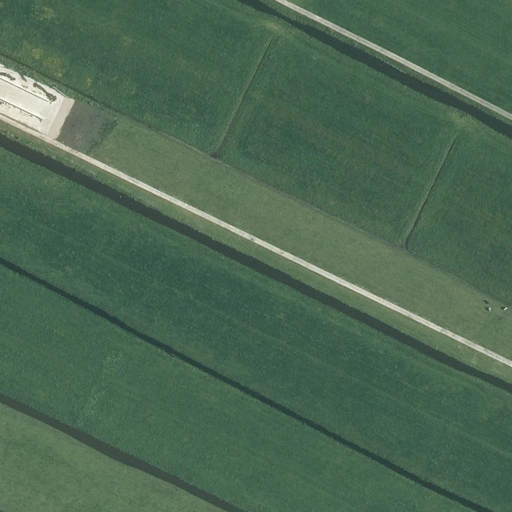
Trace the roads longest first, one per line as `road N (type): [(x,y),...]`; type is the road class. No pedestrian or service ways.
road 1 (track): [(0,117),(511,364)]
road 2 (track): [(511,117),(277,0)]
